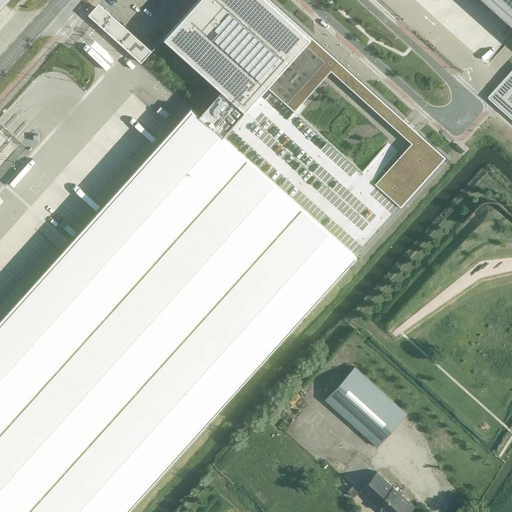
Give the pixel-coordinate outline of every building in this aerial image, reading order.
[(191,107),(0,319),(0,511),(125,511),(356,256),(223,135),(312,36),(271,0),(197,0),(164,36),(222,89),(199,114),(191,107)] [(511,0),(487,0),(511,22),(511,0)] [(141,62),(152,51),(105,9),(95,20),(141,62)] [(511,68),(488,95),(511,116),(511,68)] [(355,366),(351,371),(326,399),(328,401),(326,404),(330,408),(333,406),(378,446),(407,413),(355,366)] [(386,511),(410,511),(415,506),(377,471),(361,489),(386,511)]
